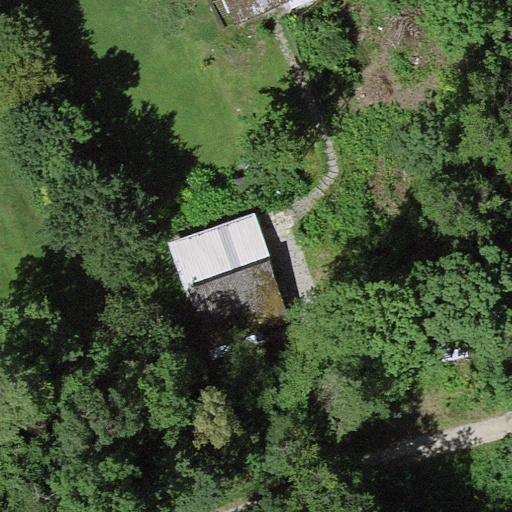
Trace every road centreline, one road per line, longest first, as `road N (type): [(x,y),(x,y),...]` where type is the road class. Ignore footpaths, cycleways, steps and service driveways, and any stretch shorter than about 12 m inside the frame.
road 1 (track): [(511,433),(235,511)]
road 2 (track): [(95,317),(0,122)]
